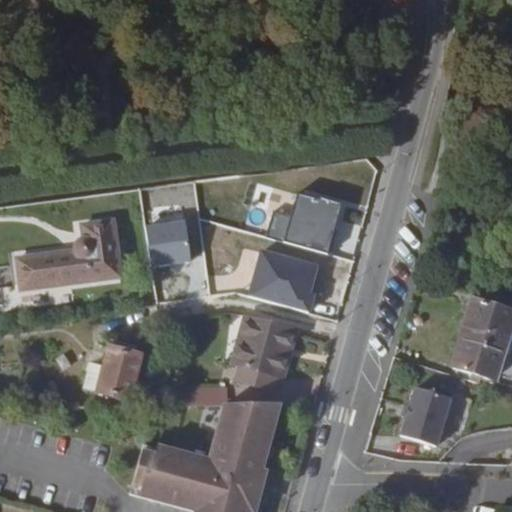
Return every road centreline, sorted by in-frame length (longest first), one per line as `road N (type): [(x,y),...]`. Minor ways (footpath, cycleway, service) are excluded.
road 1 (tertiary): [(434,0),(422,97),(318,479)]
road 2 (residential): [(318,479),(511,494)]
road 3 (unknown): [(357,335),(255,309),(213,305),(176,314)]
